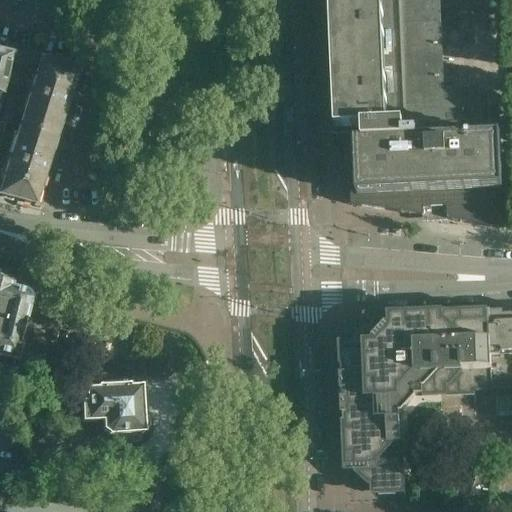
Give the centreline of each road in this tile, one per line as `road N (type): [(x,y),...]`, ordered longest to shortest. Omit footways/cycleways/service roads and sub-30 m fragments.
road 1 (tertiary): [(295,242),(281,0)]
road 2 (tertiary): [(230,0),(240,239)]
road 3 (tertiary): [(241,288),(252,419),(240,511)]
road 4 (tertiary): [(300,511),(296,290)]
road 5 (unclassified): [(457,277),(427,264),(295,242)]
road 6 (unclassified): [(296,290),(429,286),(457,277)]
road 7 (unclassified): [(96,251),(241,288)]
road 8 (residential): [(71,180),(112,39)]
road 9 (unclassified): [(240,239),(96,251)]
